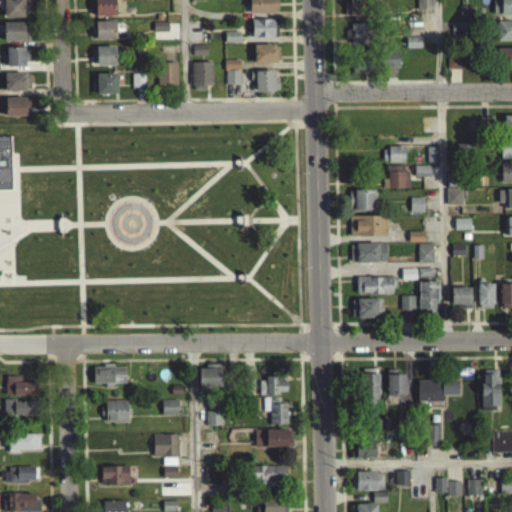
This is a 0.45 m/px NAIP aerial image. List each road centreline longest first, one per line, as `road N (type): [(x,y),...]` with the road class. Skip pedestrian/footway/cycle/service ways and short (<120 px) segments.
road 1 (residential): [(326,511),(313,0)]
road 2 (residential): [(511,339),(0,347)]
road 3 (residential): [(316,115),(60,120)]
road 4 (residential): [(511,91),(316,93)]
road 5 (residential): [(68,511),(66,346)]
road 6 (residential): [(60,120),(56,0)]
